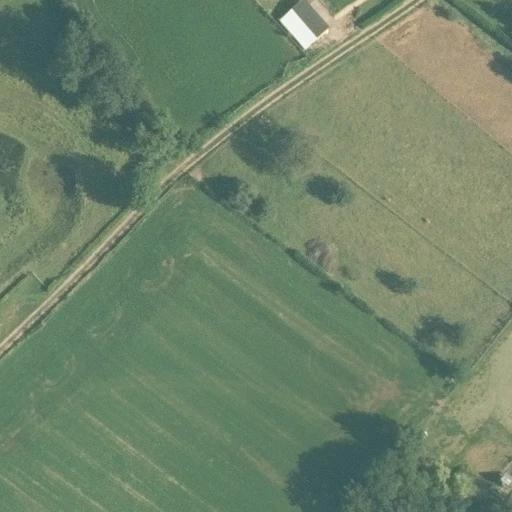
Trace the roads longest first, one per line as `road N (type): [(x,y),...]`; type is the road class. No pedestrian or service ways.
road 1 (track): [(171,175),(223,129),(417,0)]
road 2 (track): [(0,351),(171,175)]
